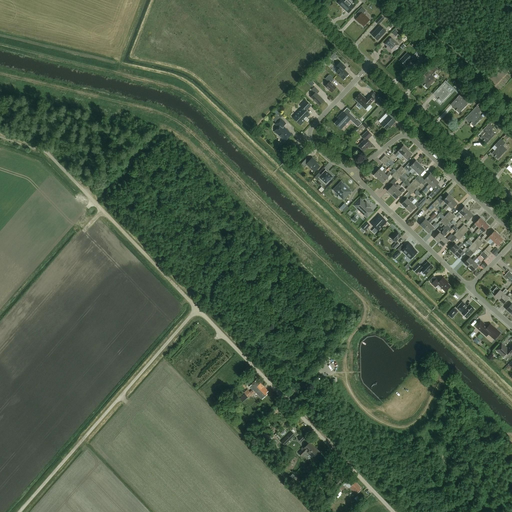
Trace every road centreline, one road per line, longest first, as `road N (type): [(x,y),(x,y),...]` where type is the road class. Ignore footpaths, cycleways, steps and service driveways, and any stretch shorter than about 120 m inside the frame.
road 1 (track): [(511,400),(189,95),(0,45)]
road 2 (track): [(46,152),(269,383)]
road 3 (residential): [(511,231),(408,136),(351,172)]
road 4 (residential): [(511,196),(370,65)]
road 5 (unclassified): [(393,511),(269,383)]
road 6 (residential): [(469,288),(351,172)]
road 7 (track): [(93,200),(0,309)]
